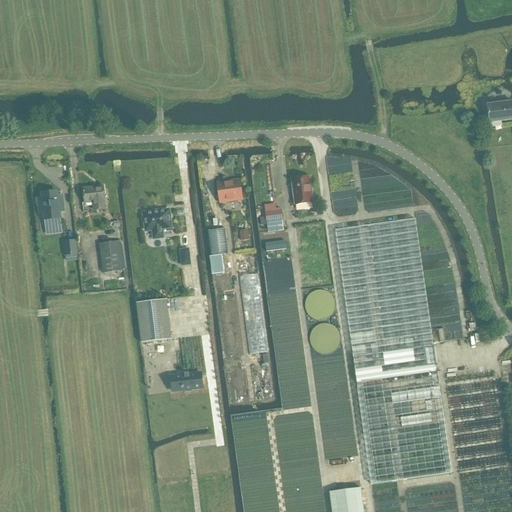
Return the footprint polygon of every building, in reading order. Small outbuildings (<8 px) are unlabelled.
[(511,101),(488,104),(491,122),(511,119),(511,101)] [(297,179),(291,179),(295,205),(313,203),(309,177),(303,178),(302,176),(301,175),(299,175),(298,177),(297,179)] [(217,184),(220,202),(242,199),(239,182),(217,184)] [(103,187),(83,189),(85,204),(93,203),(93,211),(105,209),(104,202),(105,201),(103,187)] [(39,199),(40,214),(44,213),(46,230),(61,228),(59,212),(63,211),(62,208),(61,202),(62,202),(61,197),(57,197),(57,192),(42,194),(43,199),(39,199)] [(265,212),(268,234),(284,232),(281,210),(265,212)] [(169,211),(144,214),(146,231),(153,230),(155,239),(163,238),(162,227),(171,226),(169,211)] [(415,220),(335,231),(371,485),(451,474),(415,220)] [(224,229),(208,231),(211,256),(227,254),(224,229)] [(240,231),(241,241),(249,240),(247,230),(240,231)] [(75,241),(64,242),(66,255),(76,254),(75,241)] [(265,244),(266,252),(286,249),(285,241),(265,244)] [(103,275),(123,273),(119,242),(99,245),(103,275)] [(189,249),(179,250),(181,267),(191,266),(189,249)] [(211,256),(210,256),(212,275),(224,273),(222,255),(211,256)] [(142,343),(172,339),(167,299),(137,303),(142,343)] [(185,375),(173,376),(175,388),(181,387),(182,388),(184,388),(184,391),(185,393),(185,392),(192,392),(193,392),(193,390),(202,389),(200,373),(189,375),(188,374),(188,375),(185,375),(185,374),(184,374),(185,375)] [(364,511),(361,489),(329,493),(331,511),(364,511)]
